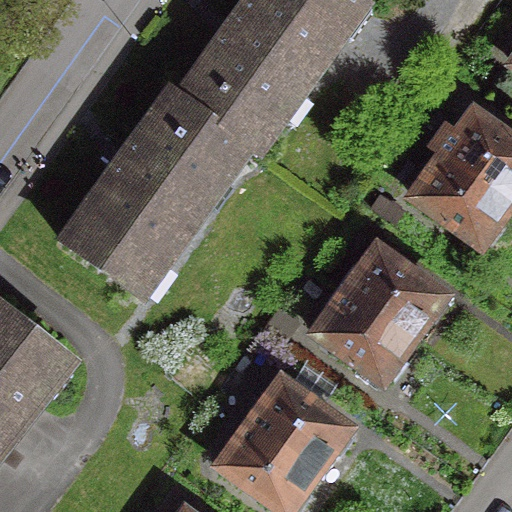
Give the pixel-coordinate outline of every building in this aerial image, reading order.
[(316,71),(362,8),(350,0),(250,0),(178,100),(169,94),(168,96),(254,157),(316,71)] [(138,301),(245,153),(253,159),(254,157),(168,96),(60,246),(138,301)] [(427,150),(431,153),(439,159),(507,207),(511,200),(511,147),(469,117),(453,140),(440,131),(427,150)] [(507,207),(439,159),(431,153),(417,173),(425,178),(409,201),(476,249),(507,207)] [(408,343),(439,301),(372,252),(355,276),(350,273),(337,291),(342,295),(408,343)] [(378,384),(408,343),(342,295),(337,291),(324,309),(329,313),(312,337),(378,384)] [(0,450),(68,364),(0,312),(0,450)] [(275,511),(285,511),(343,432),(277,384),(216,468),(275,511)]
